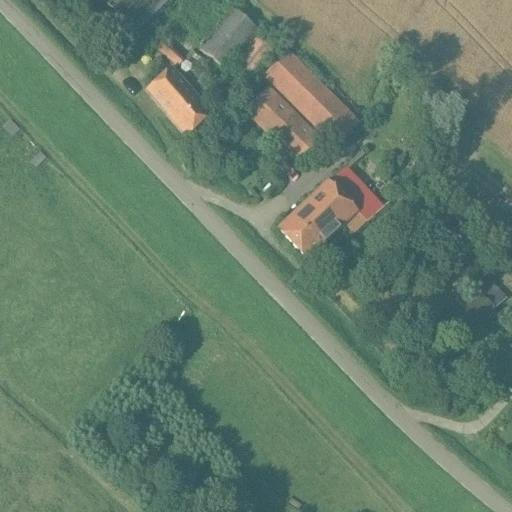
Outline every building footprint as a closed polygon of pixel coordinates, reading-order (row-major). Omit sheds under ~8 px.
[(104,0),(102,3),(130,33),(151,15),(166,0),(104,0)] [(257,31),(232,11),(201,48),(227,69),(257,31)] [(273,54),(256,40),(233,68),(250,82),(273,54)] [(184,61),(163,43),(156,51),(177,69),(184,61)] [(359,124),(288,53),(262,79),(333,150),(359,124)] [(212,117),(171,70),(145,93),(187,139),(212,117)] [(323,144),(268,89),(243,114),(298,169),(323,144)] [(345,168),(277,233),(306,263),(344,227),(353,237),(384,209),(345,168)] [(507,300),(494,285),(479,297),(471,288),(445,310),(447,313),(440,319),(446,326),(442,330),(456,344),(494,311),(507,300)]
